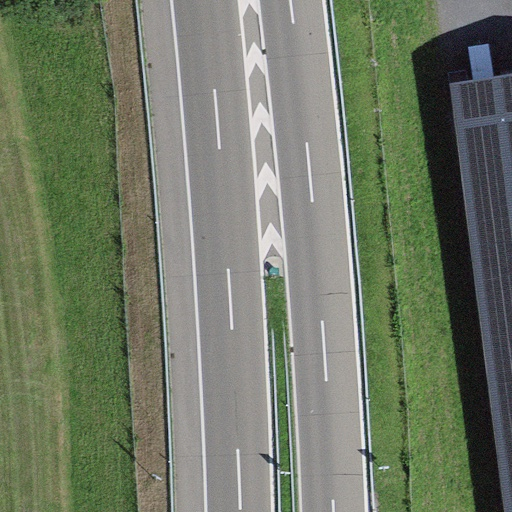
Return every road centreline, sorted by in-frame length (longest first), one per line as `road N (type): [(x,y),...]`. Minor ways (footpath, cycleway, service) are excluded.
road 1 (motorway): [(286,0),(320,284),(334,511)]
road 2 (motorway): [(205,0),(238,511)]
